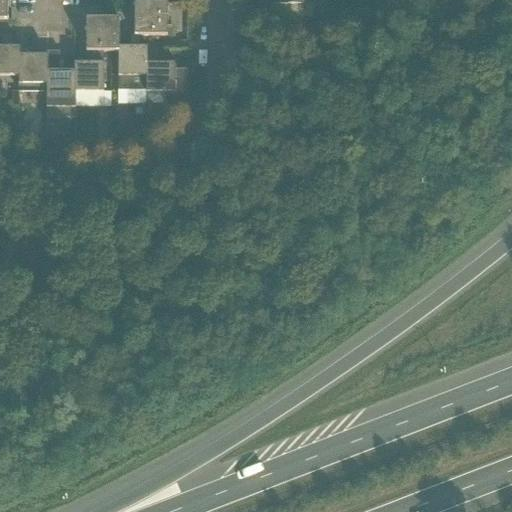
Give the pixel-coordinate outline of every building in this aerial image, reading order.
[(307,4),(306,0),(271,0),(272,6),(283,6),(283,19),(313,19),(313,4),(307,4)] [(167,37),(167,4),(134,4),(134,37),(139,37),(167,37)] [(118,53),(118,48),(119,48),(119,20),(86,20),(86,53),(103,53),(118,53)] [(19,77),(19,56),(19,48),(11,48),(11,37),(2,37),(2,48),(0,47),(0,77),(18,77),(19,77)] [(147,63),(147,48),(139,48),(139,37),(134,37),(129,37),(130,48),(119,48),(118,48),(118,53),(118,93),(146,93),(146,77),(146,63),(147,63)] [(47,68),(47,52),(34,52),(34,56),(19,56),(19,77),(18,77),(18,93),(46,93),(47,93),(47,68)] [(75,72),(74,72),(59,72),(59,68),(59,52),(47,52),(47,68),(47,93),(46,93),(46,109),(46,119),(75,119),(75,109),(75,93),(75,72)] [(103,93),(103,53),(86,53),(86,64),(74,64),(74,72),(75,72),(75,93),(103,93)] [(146,77),(146,93),(158,93),(165,105),(187,105),(187,70),(175,70),(175,64),(167,64),(167,53),(158,53),(147,53),(147,63),(146,63),(146,77)] [(118,153),(138,153),(138,132),(118,133),(118,153)] [(37,150),(46,148),(46,147),(43,138),(34,141),(37,150)] [(46,142),(46,147),(46,148),(46,155),(75,155),(75,142),(46,142)] [(99,142),(75,142),(75,155),(99,155),(99,142)] [(25,273),(46,273),(46,250),(51,250),(50,241),(27,233),(28,249),(25,249),(25,273)]
